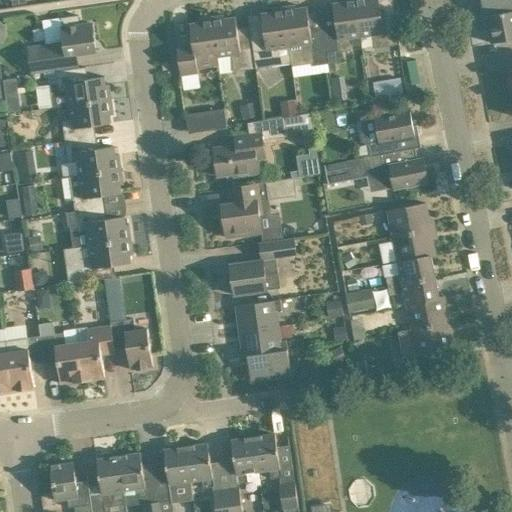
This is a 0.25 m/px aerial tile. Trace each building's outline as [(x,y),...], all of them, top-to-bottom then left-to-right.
[(361,37),(356,0),(344,0),(345,2),(333,3),(337,28),(324,30),(328,61),(328,64),(330,71),(337,70),(336,63),(345,61),(343,51),(352,50),(351,39),(361,37)] [(382,19),(379,0),(356,0),(361,37),(373,36),(375,47),(400,44),(396,17),(382,19)] [(511,0),(484,0),(487,16),(511,10),(511,0)] [(328,61),(324,30),(311,32),(307,7),(296,9),(296,5),(284,7),(292,63),(292,66),(312,63),(312,66),(328,64),(328,61)] [(262,13),(264,26),(267,48),(254,50),(256,68),(292,63),(284,7),(273,8),(273,12),(262,13)] [(511,10),(487,16),(492,41),(492,42),(511,38),(511,10)] [(61,17),(64,41),(28,45),(31,73),(55,70),(56,71),(81,67),(79,53),(97,51),(93,23),(81,25),(79,15),(61,17)] [(213,17),(218,57),(232,55),(235,71),(256,68),(254,50),(241,52),(236,17),(225,19),(224,15),(213,17)] [(218,57),(213,17),(201,19),(202,22),(190,24),(193,45),(177,47),(181,74),(198,72),(197,69),(219,66),(218,57)] [(81,67),(56,71),(57,83),(51,84),(54,106),(69,104),(69,105),(112,99),(110,84),(106,84),(105,76),(82,79),(81,67)] [(401,78),(390,80),(392,96),(404,94),(401,78)] [(19,94),(6,96),(8,112),(21,110),(19,94)] [(112,99),(69,105),(71,119),(63,120),(66,141),(87,138),(85,126),(111,123),(110,114),(114,114),(112,99)] [(298,113),(296,99),(281,101),(283,116),(298,113)] [(240,106),(244,119),(259,115),(255,101),(240,106)] [(186,113),(189,131),(227,125),(224,108),(186,113)] [(416,147),(416,148),(421,147),(417,124),(413,125),(411,111),(361,121),(365,144),(369,143),(371,156),(416,147)] [(304,137),(314,135),(310,113),(285,117),(287,132),(302,130),(304,137)] [(237,145),(234,145),(214,148),(218,175),(234,173),(235,176),(259,172),(258,160),(266,159),(262,132),(235,136),(237,145)] [(325,161),(343,157),(339,137),(321,141),(325,161)] [(87,138),(66,141),(69,162),(77,160),(79,175),(122,169),(119,154),(116,154),(115,146),(88,149),(87,138)] [(416,147),(371,156),(362,157),(365,171),(371,170),(376,185),(378,187),(382,188),(393,187),(394,190),(407,187),(407,189),(423,186),(423,182),(428,181),(425,164),(419,165),(416,148),(416,147)] [(11,152),(0,153),(0,170),(13,169),(11,152)] [(328,184),(351,180),(347,160),(325,165),(328,184)] [(37,177),(36,167),(18,170),(20,180),(37,177)] [(122,169),(79,175),(63,177),(66,200),(74,199),(76,211),(101,207),(99,196),(121,193),(120,184),(124,184),(122,169)] [(269,200),(297,195),(295,185),(294,178),(266,182),(269,200)] [(261,182),(248,184),(228,186),(230,203),(222,205),(227,237),(263,232),(261,216),(264,216),(261,182)] [(22,186),(26,216),(39,214),(36,185),(22,186)] [(20,197),(7,199),(10,218),(23,216),(20,197)] [(426,202),(386,210),(391,234),(431,226),(426,202)] [(101,207),(76,211),(79,231),(87,230),(89,245),(132,239),(130,223),(126,224),(125,216),(102,219),(101,207)] [(373,223),(371,214),(360,216),(362,225),(373,223)] [(436,251),(431,226),(391,234),(396,259),(436,251)] [(21,230),(4,233),(8,254),(25,251),(21,230)] [(41,235),(29,237),(31,251),(43,249),(41,235)] [(260,260),(250,261),(230,264),(234,294),(269,289),(267,275),(279,273),(277,258),(297,255),(295,238),(258,243),(260,260)] [(132,239),(89,245),(72,247),(76,269),(68,270),(69,282),(110,277),(109,266),(131,263),(130,254),(134,254),(132,239)] [(437,255),(436,251),(396,259),(399,275),(387,277),(389,286),(435,276),(431,256),(437,255)] [(348,268),(356,263),(350,253),(342,258),(348,268)] [(15,270),(18,290),(34,288),(31,268),(15,270)] [(36,285),(49,283),(48,270),(34,272),(36,285)] [(105,279),(107,297),(124,295),(121,276),(105,279)] [(435,276),(389,286),(390,295),(403,292),(405,307),(445,299),(445,295),(439,296),(435,276)] [(359,278),(348,279),(350,290),(361,288),(359,278)] [(39,309),(52,307),(49,288),(36,290),(39,309)] [(370,288),(346,293),(350,313),(375,308),(370,288)] [(281,299),(256,303),(236,305),(240,331),(280,325),(278,311),(282,310),(281,299)] [(450,324),(445,299),(405,307),(410,330),(399,332),(399,334),(450,324)] [(329,318),(343,316),(341,300),(327,303),(329,318)] [(154,366),(150,346),(148,329),(135,330),(133,317),(111,320),(111,324),(115,349),(115,348),(128,347),(131,369),(137,368),(137,369),(148,368),(147,366),(154,366)] [(39,324),(41,335),(45,362),(58,360),(61,383),(75,381),(75,382),(83,381),(78,342),(66,344),(64,332),(55,333),(54,322),(39,324)] [(89,340),(78,342),(83,381),(92,379),(92,378),(105,376),(102,354),(116,352),(115,348),(115,349),(111,324),(88,327),(89,340)] [(455,348),(450,324),(399,334),(404,358),(455,348)] [(280,325),(240,331),(243,356),(248,356),(288,350),(287,340),(282,341),(280,325)] [(336,339),(347,338),(345,326),(334,328),(336,339)] [(28,337),(6,340),(13,389),(18,389),(18,390),(29,389),(29,387),(35,387),(32,364),(45,362),(41,335),(28,337)] [(13,389),(6,340),(0,341),(0,392),(7,392),(7,390),(13,389)] [(330,369),(347,360),(340,346),(323,355),(330,369)] [(288,350),(248,356),(252,381),(297,374),(295,364),(290,365),(288,350)] [(363,357),(354,359),(357,373),(366,371),(363,357)] [(282,476),(276,433),(254,436),(259,471),(270,470),(271,478),(282,476)] [(232,439),(238,483),(246,481),(246,486),(260,484),(258,471),(259,471),(254,436),(232,439)] [(215,486),(211,462),(208,443),(186,446),(191,481),(202,479),(203,487),(215,486)] [(164,449),(166,461),(169,484),(162,485),(164,501),(172,499),(172,500),(193,497),(190,481),(191,481),(186,446),(164,449)] [(147,495),(143,465),(141,452),(119,455),(124,491),(135,489),(136,497),(147,495)] [(97,459),(99,469),(102,492),(90,494),(92,504),(92,511),(104,511),(104,502),(113,500),(114,504),(125,502),(124,491),(119,455),(97,459)] [(69,507),(77,506),(92,504),(90,494),(88,480),(76,482),(74,462),(51,465),(56,499),(68,498),(69,507)] [(299,511),(295,482),(280,484),(284,510),(284,511),(299,511)] [(243,511),(239,487),(227,489),(230,511),(243,511)] [(230,511),(227,489),(214,490),(216,511),(230,511)] [(145,511),(161,511),(162,511),(161,502),(144,504),(145,511)]
